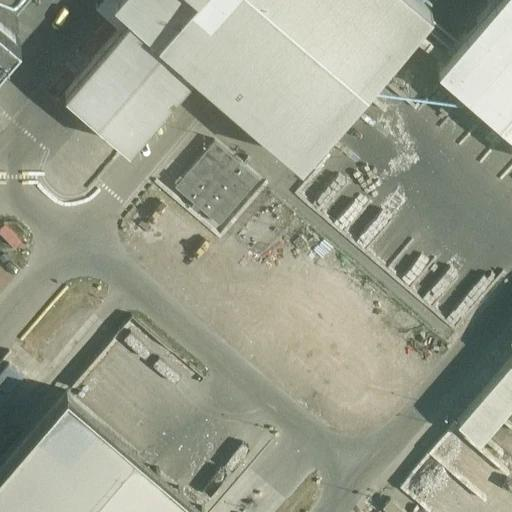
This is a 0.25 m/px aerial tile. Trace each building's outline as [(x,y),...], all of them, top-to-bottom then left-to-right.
[(211,85),(300,161),(425,12),(411,0),(119,0),(116,3),(131,15),(66,91),(130,146),(193,72),(211,85)] [(511,0),(491,0),(437,64),(511,128),(511,0)] [(469,292),(484,276),(472,264),(457,280),(469,292)] [(511,359),(459,421),(480,439),(511,400),(511,359)] [(0,391),(1,392),(17,375),(3,361),(0,364),(0,391)] [(0,511),(202,511),(205,510),(67,391),(0,468),(0,511)] [(405,511),(390,499),(382,508),(387,511),(405,511)]
